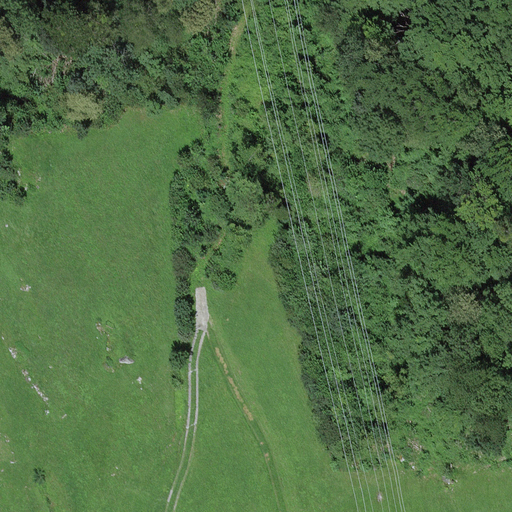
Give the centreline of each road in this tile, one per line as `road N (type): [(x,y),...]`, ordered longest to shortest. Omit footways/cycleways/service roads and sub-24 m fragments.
road 1 (trunk): [(511,426),(308,235),(0,16)]
road 2 (track): [(170,511),(189,441),(192,364)]
